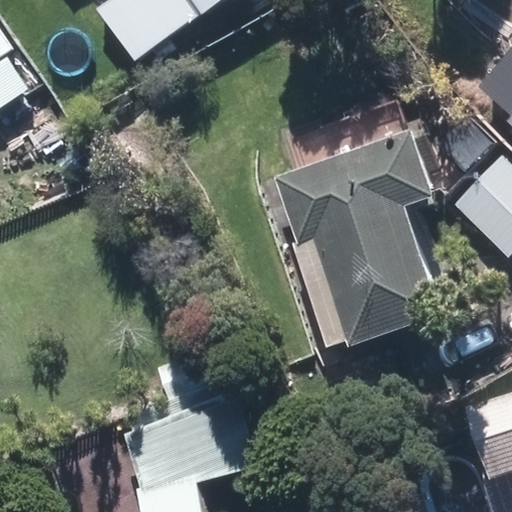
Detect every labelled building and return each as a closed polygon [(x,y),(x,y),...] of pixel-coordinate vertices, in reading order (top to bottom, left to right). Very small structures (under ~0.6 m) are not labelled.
[(116,0),(106,7),(142,59),(227,0),(116,0)] [(0,24),(0,118),(43,89),(0,24)] [(422,128),(283,175),(306,242),(325,235),(362,341),(453,311),(415,202),(444,193),(422,128)] [(511,158),(507,154),(458,205),(511,255),(511,158)] [(95,503),(97,511),(218,511),(208,475),(267,460),(248,387),(236,390),(233,380),(212,386),(203,356),(165,366),(174,403),(134,413),(154,487),(95,503)] [(511,392),(472,405),(494,475),(511,469),(511,392)] [(487,511),(465,456),(386,488),(395,511),(487,511)]
